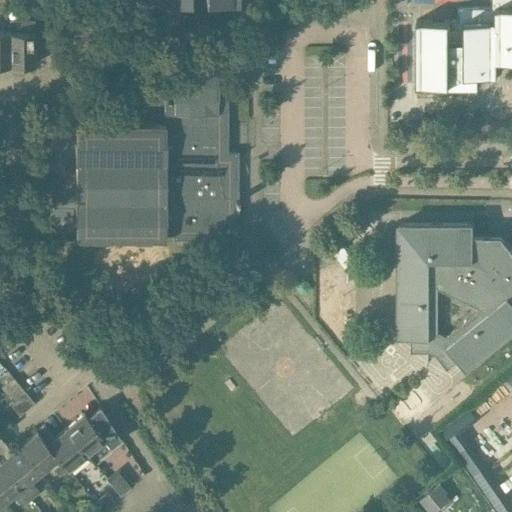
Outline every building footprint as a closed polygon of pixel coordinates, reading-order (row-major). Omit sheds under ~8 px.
[(511,0),(491,0),(492,6),(459,6),(459,20),(464,20),(464,38),(450,39),(450,19),(416,19),(417,83),(447,83),(447,87),(466,87),(466,83),(472,83),(479,83),(479,73),(498,73),(498,59),(511,58),(511,0)] [(9,64),(34,64),(34,18),(9,18),(9,30),(9,64)] [(9,30),(0,30),(0,64),(9,64),(9,30)] [(237,151),(227,151),(227,121),(226,103),(226,68),(218,68),(173,68),(173,103),(164,103),(164,121),(75,121),(75,126),(75,130),(50,130),(50,229),(75,229),(75,233),(75,234),(75,237),(237,238),(237,213),(237,203),(238,203),(238,197),(237,197),(237,160),(237,151)] [(412,334),(412,346),(430,346),(438,350),(449,363),(458,356),(466,366),(511,328),(511,244),(509,241),(505,244),(500,237),(493,237),(486,237),(486,232),(474,232),(474,222),(400,222),(400,334),(412,334)] [(345,267),(355,259),(334,234),(324,241),(345,267)] [(7,393),(19,383),(13,376),(1,386),(7,393)] [(25,390),(19,383),(7,393),(12,400),(25,390)] [(113,447),(111,444),(120,436),(105,412),(100,403),(86,414),(84,411),(65,426),(86,452),(94,462),(113,447)] [(57,456),(67,468),(86,452),(65,426),(54,435),(44,423),(36,430),(46,442),(57,456)] [(59,474),(67,468),(57,456),(46,442),(36,430),(18,445),(39,471),(50,462),(59,474)] [(0,459),(12,449),(4,440),(0,435),(0,459)] [(39,471),(18,445),(12,449),(0,459),(0,460),(21,486),(31,498),(40,490),(30,479),(39,471)] [(23,504),(31,498),(21,486),(0,460),(0,499),(1,501),(13,492),(23,504)] [(431,510),(446,498),(436,486),(421,498),(431,510)] [(102,510),(114,500),(107,491),(95,501),(102,510)]
